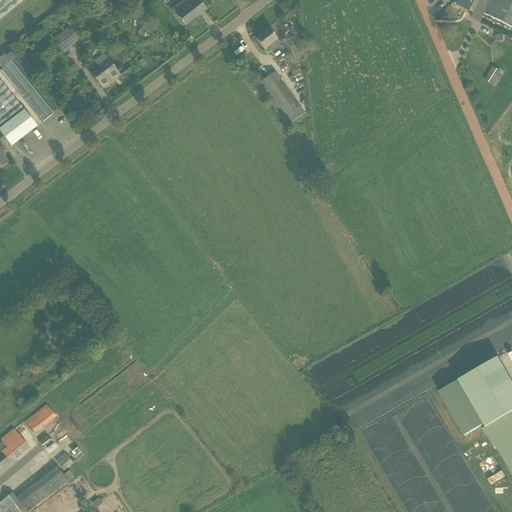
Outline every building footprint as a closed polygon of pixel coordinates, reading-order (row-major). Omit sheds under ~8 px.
[(0,0),(0,127),(23,109),(0,81),(0,20),(25,0),(0,0)] [(206,10),(197,0),(161,0),(165,5),(170,0),(183,0),(172,10),(185,27),(206,10)] [(484,14),(491,0),(458,0),(456,5),(475,14),(476,11),(484,14)] [(511,0),(491,0),(484,14),(511,28),(511,0)] [(78,41),(67,28),(53,40),(63,53),(78,41)] [(269,28),(255,39),(267,53),(271,50),(272,51),(276,48),(276,47),(280,43),(269,28)] [(284,59),(294,79),(304,74),(295,54),(284,59)] [(120,76),(104,55),(94,62),(99,68),(91,74),(103,89),(120,76)] [(53,113),(12,61),(1,70),(28,104),(23,108),(38,126),(53,113)] [(493,68),(485,81),(496,88),(502,78),(499,76),(501,73),(493,68)] [(257,85),(286,127),(304,114),(275,73),(257,85)] [(36,127),(30,119),(24,111),(0,129),(0,132),(11,146),(11,147),(36,127)] [(0,168),(7,162),(0,152),(0,147),(2,146),(5,150),(11,146),(0,132),(0,168)] [(457,381),(483,425),(485,428),(511,474),(511,383),(497,358),(457,381)] [(464,436),(483,425),(457,381),(439,392),(464,436)] [(47,405),(26,422),(35,434),(56,417),(47,405)] [(0,473),(30,449),(14,429),(1,440),(2,442),(0,443),(0,473)] [(53,444),(47,436),(39,443),(44,450),(53,444)] [(64,454),(55,461),(64,471),(73,464),(64,454)] [(481,468),(491,484),(505,476),(501,470),(498,472),(492,462),(481,468)] [(12,493),(2,500),(11,511),(28,511),(74,478),(69,471),(63,475),(57,467),(16,497),(12,493)]
